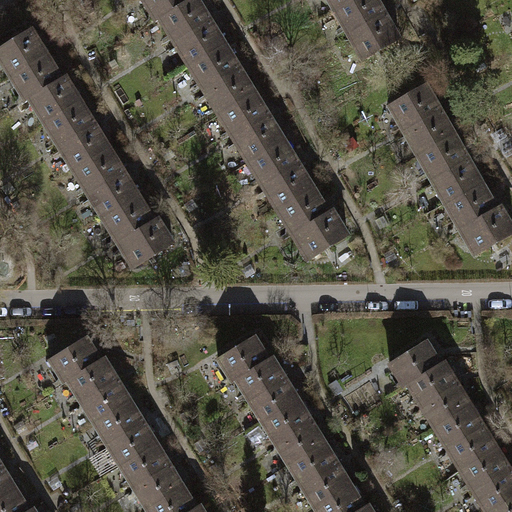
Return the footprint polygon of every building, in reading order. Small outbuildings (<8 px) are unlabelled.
[(142,0),(156,22),(160,19),(191,0),(142,0)] [(175,44),(211,21),(198,0),(191,0),(160,19),(175,44)] [(328,0),(335,11),(353,0),(328,0)] [(348,35),(386,14),(378,0),(353,0),(335,11),(348,35)] [(386,14),(348,35),(363,61),(401,39),(386,14)] [(211,21),(175,44),(189,68),(226,45),(211,21)] [(0,60),(11,78),(48,55),(32,30),(0,49),(0,60)] [(204,91),(241,69),(226,45),(189,68),(204,91)] [(48,55),(11,78),(26,102),(29,99),(62,79),(48,55)] [(241,69),(204,91),(219,115),(255,93),(241,69)] [(44,124),(81,101),(66,77),(62,79),(29,99),(44,124)] [(404,132),(441,111),(426,85),(389,106),(404,132)] [(234,140),(270,117),(255,93),(219,115),(234,140)] [(59,147),(95,125),(81,101),(44,124),(59,147)] [(441,111),(404,132),(418,157),(455,135),(441,111)] [(248,163),(285,141),(270,117),(234,140),(248,163)] [(95,125),(59,147),(73,171),(110,149),(95,125)] [(432,181),(469,159),(455,135),(418,157),(432,181)] [(285,141),(248,163),(263,187),(300,164),(285,141)] [(88,195),(125,173),(110,149),(73,171),(88,195)] [(446,205),(483,184),(469,159),(432,181),(446,205)] [(278,211),(314,188),(300,164),(263,187),(278,211)] [(103,219),(139,197),(125,173),(88,195),(103,219)] [(483,184),(446,205),(460,230),(463,228),(497,208),(483,184)] [(314,188),(278,211),(292,235),(296,233),(329,212),(314,188)] [(139,197),(103,219),(118,243),(121,241),(154,221),(139,197)] [(497,208),(463,228),(478,254),(511,234),(511,225),(501,206),(497,208)] [(329,212),(296,233),(312,258),(348,236),(333,210),(329,212)] [(154,221),(121,241),(137,267),(174,244),(158,219),(154,221)] [(236,380),(269,360),(255,337),(219,360),(233,382),(236,380)] [(68,381),(101,361),(87,338),(51,361),(64,383),(68,381)] [(408,385),(441,364),(427,342),(390,364),(404,387),(408,385)] [(249,402),(286,379),(273,358),(269,360),(236,380),(249,402)] [(81,402),(118,380),(105,359),(101,361),(68,381),(81,402)] [(421,406),(458,384),(445,362),(441,364),(408,385),(421,406)] [(262,423),(299,400),(286,379),(249,402),(262,423)] [(95,424),(131,401),(118,380),(81,402),(95,424)] [(434,428),(471,405),(458,384),(421,406),(434,428)] [(299,400),(262,423),(275,444),(312,421),(299,400)] [(108,445),(144,423),(131,401),(95,424),(108,445)] [(471,405),(434,428),(447,449),(484,426),(471,405)] [(288,465),(325,442),(312,421),(275,444),(288,465)] [(144,423),(108,445),(121,466),(157,444),(144,423)] [(460,470),(497,447),(484,426),(447,449),(460,470)] [(325,442),(288,465),(301,486),(338,463),(325,442)] [(134,487),(170,465),(157,444),(121,466),(134,487)] [(497,447),(460,470),(474,491),(510,469),(497,447)] [(315,508),(352,485),(338,463),(301,486),(315,508)] [(147,508),(183,486),(170,465),(134,487),(147,508)] [(0,499),(17,489),(3,468),(0,470),(0,499)] [(486,511),(487,511),(511,496),(511,471),(510,469),(474,491),(486,511)] [(352,485),(315,508),(317,511),(356,511),(365,507),(352,485)] [(183,486),(147,508),(149,511),(189,511),(197,508),(183,486)] [(17,489),(0,499),(0,511),(28,511),(30,511),(17,489)] [(511,511),(511,496),(487,511),(511,511)]
